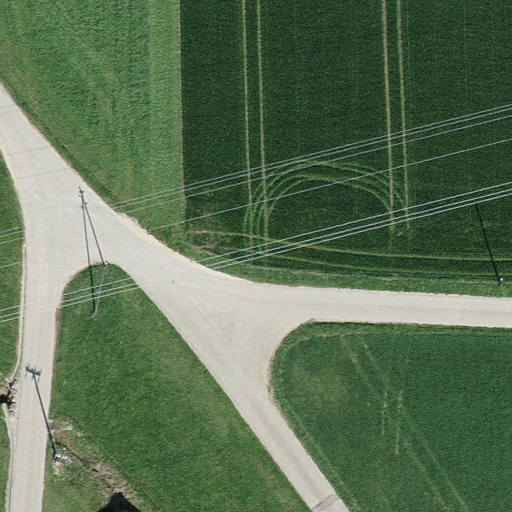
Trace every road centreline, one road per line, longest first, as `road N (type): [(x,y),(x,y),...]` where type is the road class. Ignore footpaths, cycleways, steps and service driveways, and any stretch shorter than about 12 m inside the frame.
road 1 (track): [(60,189),(213,341),(324,511)]
road 2 (track): [(60,189),(46,241),(20,511)]
road 3 (track): [(192,321),(277,310),(511,317)]
